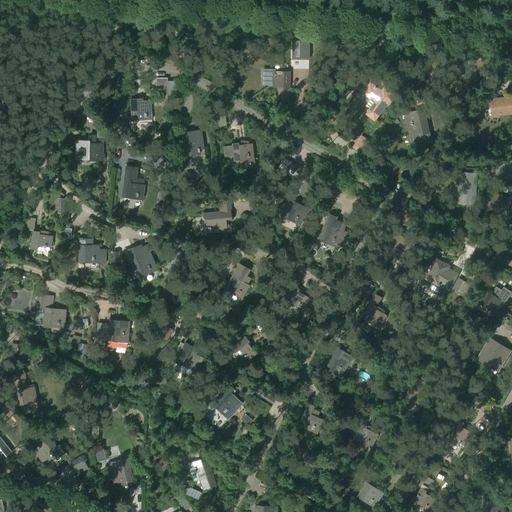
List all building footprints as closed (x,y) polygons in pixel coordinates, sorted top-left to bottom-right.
[(270,71),(262,71),(262,85),(269,85),(269,86),(283,87),(283,89),(289,89),(290,71),(283,71),(283,74),(275,73),(275,75),(270,75),(270,71)] [(156,78),(157,89),(167,89),(167,77),(156,78)] [(182,81),(168,81),(168,95),(182,94),(182,81)] [(368,101),(373,104),(367,113),(376,119),(384,109),(380,106),(390,93),(379,84),(376,88),(371,84),(365,93),(370,97),(368,101)] [(491,100),(493,115),(511,112),(511,97),(510,98),(510,95),(505,95),(505,99),(491,100)] [(146,119),(146,117),(152,116),(151,100),(142,100),(142,98),(131,98),(132,120),(146,119)] [(410,135),(421,133),(423,141),(430,139),(429,133),(430,133),(425,111),(420,112),(419,110),(405,113),(410,135)] [(198,150),(204,149),(201,129),(181,132),(185,156),(199,154),(198,150)] [(355,147),(361,151),(368,142),(362,137),(355,147)] [(76,159),(94,159),(94,160),(103,160),(103,154),(102,154),(102,143),(95,143),(95,139),(89,139),(88,141),(76,140),(76,159)] [(234,161),(240,160),(240,162),(254,160),(252,143),(248,144),(248,141),(238,142),(232,143),(234,161)] [(165,152),(155,151),(155,162),(154,167),(164,168),(165,152)] [(291,162),(283,158),(278,168),(285,172),(291,162)] [(122,197),(136,199),(137,194),(143,195),(144,184),(139,183),(140,178),(134,177),(135,166),(126,165),(122,197)] [(460,187),(459,204),(475,204),(476,174),(461,173),(461,187),(460,187)] [(228,182),(222,176),(217,181),(224,187),(228,182)] [(339,181),(330,177),(321,199),(330,203),(339,181)] [(481,205),(507,213),(509,206),(511,207),(511,195),(508,194),(507,198),(485,191),(481,205)] [(219,205),(220,211),(203,213),(205,227),(207,227),(208,228),(209,228),(210,233),(227,231),(226,223),(224,223),(223,220),(231,219),(229,199),(214,200),(214,206),(219,205)] [(301,221),(306,211),(288,201),(281,215),(287,218),(288,216),(296,220),(297,218),(301,221)] [(345,226),(334,222),(337,216),(328,213),(318,238),(332,243),(333,239),(345,244),(349,232),(343,230),(345,226)] [(30,216),(26,225),(32,228),(36,218),(30,216)] [(30,248),(37,249),(37,246),(45,248),(46,246),(51,247),(52,236),(47,235),(47,231),(39,230),(39,231),(33,230),(30,248)] [(401,236),(396,233),(393,236),(395,237),(393,241),(391,240),(382,255),(388,259),(390,255),(402,262),(411,245),(400,238),(401,236)] [(85,243),(79,242),(79,262),(85,262),(85,260),(94,260),(94,258),(99,258),(98,263),(105,263),(106,249),(99,249),(99,244),(92,244),(93,239),(89,239),(89,238),(85,238),(85,243)] [(148,267),(154,265),(147,247),(141,250),(140,247),(134,250),(133,248),(125,250),(131,266),(133,265),(137,276),(150,271),(148,267)] [(194,262),(208,270),(214,260),(200,252),(194,262)] [(176,258),(177,273),(185,272),(184,258),(176,258)] [(438,286),(440,287),(440,285),(449,290),(458,274),(443,266),(444,263),(438,259),(433,267),(431,266),(429,271),(431,272),(427,278),(438,285),(438,286)] [(249,285),(247,284),(249,281),(246,279),(251,269),(244,266),(239,263),(224,289),(242,299),(249,285)] [(363,290),(370,294),(375,286),(362,277),(354,290),(361,294),(363,290)] [(458,292),(466,297),(473,286),(464,281),(458,292)] [(284,301),(290,305),(291,302),(299,306),(300,305),(304,307),(310,298),(298,291),(299,289),(293,286),(284,301)] [(479,303),(484,307),(486,303),(498,310),(508,294),(502,290),(499,295),(488,288),(479,303)] [(54,295),(37,294),(36,307),(45,308),(43,325),(63,327),(65,309),(52,308),(54,295)] [(362,318),(368,321),(369,319),(376,323),(377,322),(382,325),(387,315),(376,308),(381,299),(376,295),(362,318)] [(116,322),(116,320),(109,319),(108,341),(128,343),(129,323),(116,322)] [(168,334),(160,329),(154,339),(162,344),(168,334)] [(247,343),(249,341),(245,336),(231,347),(235,352),(237,351),(243,357),(244,356),(247,360),(256,353),(247,343)] [(478,359),(498,371),(511,351),(491,338),(478,359)] [(27,341),(23,341),(17,343),(16,343),(20,360),(28,358),(28,353),(30,353),(27,341)] [(175,362),(193,371),(195,366),(199,368),(204,358),(192,352),(193,350),(189,348),(191,345),(185,342),(175,362)] [(329,372),(339,379),(353,357),(336,346),(333,350),(328,346),(317,363),(323,367),(325,365),(331,369),(329,372)] [(31,398),(36,397),(34,386),(27,387),(24,373),(11,375),(14,387),(17,405),(23,404),(23,401),(31,399),(31,398)] [(135,380),(139,388),(145,385),(140,377),(135,380)] [(422,393),(427,383),(416,377),(401,403),(413,410),(415,406),(420,409),(426,399),(418,395),(420,391),(422,393)] [(229,385),(211,404),(222,414),(224,411),(224,412),(225,411),(231,415),(228,419),(239,407),(237,405),(239,403),(231,396),(235,390),(229,385)] [(95,394),(114,408),(119,400),(100,386),(95,394)] [(311,414),(312,410),(314,406),(308,403),(298,425),(317,434),(323,419),(317,416),(311,414)] [(373,414),(367,411),(363,419),(369,422),(373,414)] [(245,415),(241,420),(249,426),(253,420),(245,415)] [(446,439),(451,442),(458,447),(459,444),(460,445),(461,444),(465,446),(474,433),(462,426),(464,423),(459,419),(446,439)] [(370,429),(372,427),(368,425),(367,425),(362,422),(354,438),(360,441),(361,439),(368,443),(369,441),(374,444),(379,434),(370,429)] [(34,448),(42,462),(53,455),(56,459),(65,454),(57,441),(54,443),(49,434),(43,438),(45,440),(37,444),(38,446),(34,448)] [(0,451),(2,450),(6,456),(12,451),(3,442),(0,437),(0,451)] [(127,458),(121,459),(108,462),(113,483),(126,480),(126,483),(133,481),(127,458)] [(190,470),(190,471),(193,481),(199,479),(203,490),(216,485),(207,460),(201,462),(200,459),(188,463),(190,470)] [(150,460),(146,466),(152,469),(156,464),(150,460)] [(367,481),(373,485),(379,476),(374,472),(367,481)] [(372,487),(373,485),(367,481),(358,497),(363,500),(365,498),(372,502),(373,501),(377,504),(383,494),(372,487)] [(437,500),(426,492),(427,491),(422,487),(412,502),(418,506),(419,503),(426,508),(427,507),(431,509),(437,500)] [(484,488),(484,511),(504,511),(504,499),(498,499),(498,494),(490,494),(490,488),(484,488)] [(175,497),(181,504),(186,499),(180,492),(175,497)] [(36,498),(25,495),(24,498),(23,498),(19,511),(29,511),(30,507),(34,508),(36,498)] [(56,501),(56,506),(51,506),(50,511),(70,511),(70,501),(56,501)]
